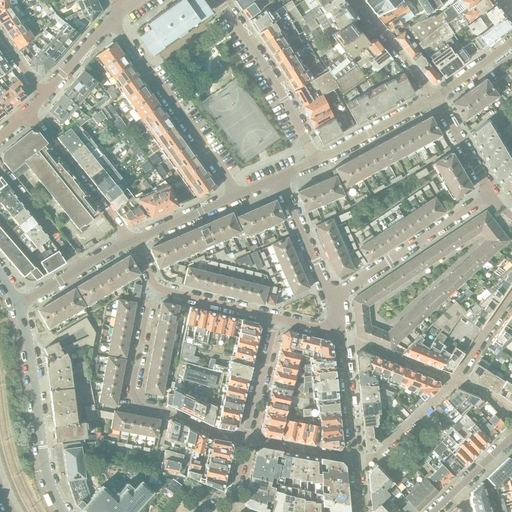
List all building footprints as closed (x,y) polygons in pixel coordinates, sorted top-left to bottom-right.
[(0,0),(0,12),(1,10),(3,8),(6,8),(11,5),(9,2),(9,1),(5,0),(4,2),(1,2),(0,0)] [(97,3),(95,0),(79,0),(80,0),(75,2),(70,4),(65,7),(66,10),(71,8),(71,7),(76,5),(77,7),(79,7),(80,11),(84,9),(84,8),(87,6),(89,7),(97,3)] [(185,29),(203,16),(211,11),(202,0),(193,0),(189,4),(186,0),(179,0),(147,23),(152,30),(141,38),(152,53),(177,35),(179,37),(187,31),(185,29)] [(242,10),(255,0),(237,0),(236,1),(242,10)] [(248,18),(263,7),(262,5),(258,0),(255,0),(242,10),(248,18)] [(249,20),(257,32),(286,13),(295,6),(291,0),(283,6),(271,15),(267,8),(249,20)] [(324,13),(340,0),(327,0),(319,6),(317,7),(311,11),(302,17),(302,18),(305,24),(314,18),(314,19),(316,18),(324,13)] [(328,36),(332,33),(352,21),(358,18),(355,13),(348,5),(345,0),(344,0),(340,0),(324,13),(316,18),(328,36)] [(377,16),(390,8),(396,4),(401,0),(364,0),(365,0),(365,1),(373,12),(374,12),(377,16)] [(390,8),(398,19),(411,11),(403,0),(401,0),(396,4),(390,8)] [(434,9),(428,0),(417,0),(421,4),(427,14),(432,11),(434,9)] [(439,0),(428,0),(434,9),(442,4),(440,1),(439,0)] [(455,34),(462,29),(496,3),(493,0),(477,0),(472,4),(458,15),(447,23),(455,34)] [(472,4),(477,0),(457,0),(451,5),(458,15),(472,4)] [(84,8),(84,9),(80,11),(76,13),(79,20),(84,18),(90,24),(101,12),(97,3),(89,7),(87,6),(84,8)] [(493,24),(505,16),(503,13),(496,3),(462,29),(464,31),(467,28),(468,26),(474,34),(476,34),(492,22),(493,24)] [(0,12),(0,23),(0,24),(7,20),(7,17),(9,15),(12,16),(17,13),(11,5),(6,8),(3,8),(1,10),(0,12)] [(442,15),(447,23),(458,15),(451,5),(443,12),(439,14),(441,17),(442,15)] [(295,6),(286,13),(292,22),(292,23),(293,23),(302,18),(302,17),(295,6)] [(46,15),(52,11),(51,8),(48,9),(46,7),(42,9),(46,15)] [(377,17),(390,32),(396,28),(414,16),(411,11),(398,19),(390,8),(377,16),(377,17)] [(49,20),(55,14),(52,11),(46,15),(49,20)] [(16,25),(22,21),(20,18),(24,15),(22,12),(18,14),(18,13),(17,13),(12,16),(9,15),(7,17),(7,20),(0,24),(6,32),(11,28),(11,26),(14,25),(16,25)] [(257,32),(263,41),(289,24),(292,22),(286,13),(257,32)] [(61,26),(58,29),(72,42),(73,43),(77,38),(76,37),(79,34),(66,23),(65,23),(55,14),(49,20),(50,20),(52,18),(61,26)] [(421,53),(427,60),(430,57),(444,76),(463,62),(454,50),(453,52),(445,41),(454,35),(455,34),(447,23),(442,15),(441,17),(439,14),(436,16),(435,15),(428,18),(420,21),(419,22),(405,31),(413,42),(421,53)] [(417,20),(419,22),(420,21),(428,18),(424,14),(417,20)] [(511,24),(505,16),(493,24),(479,35),(474,39),(476,41),(472,44),(478,51),(487,45),(511,26),(511,24)] [(314,18),(305,24),(309,29),(311,31),(315,29),(315,28),(319,26),(314,19),(314,18)] [(6,32),(11,40),(17,37),(17,35),(20,33),(22,33),(28,29),(25,26),(26,25),(23,21),(22,21),(16,25),(14,25),(11,26),(11,28),(6,32)] [(332,33),(346,51),(352,57),(369,43),(362,34),(352,21),(332,33)] [(271,54),(290,42),(285,34),(292,29),(294,27),(292,24),(290,26),(289,24),(263,41),(271,54)] [(413,42),(405,31),(401,34),(396,28),(390,32),(395,38),(403,49),(413,42)] [(17,37),(11,40),(18,50),(34,39),(31,34),(32,33),(29,29),(28,29),(22,33),(20,33),(17,35),(17,37)] [(72,42),(58,29),(52,36),(66,49),(67,50),(71,45),(70,44),(72,42)] [(66,49),(52,36),(52,37),(44,30),(42,34),(49,40),(50,41),(47,44),(61,57),(65,52),(64,51),(66,49)] [(454,50),(461,45),(454,35),(445,41),(453,52),(454,50)] [(60,56),(47,44),(38,37),(36,40),(43,46),(40,50),(56,63),(59,59),(58,58),(60,56)] [(296,51),(300,48),(303,46),(298,37),(290,42),(271,54),(282,71),(301,59),(296,51)] [(338,87),(343,93),(364,79),(361,72),(359,70),(384,49),(375,38),(352,57),(346,51),(326,67),(329,71),(338,87)] [(421,53),(413,42),(403,49),(412,59),(421,53)] [(110,78),(129,65),(121,55),(114,44),(112,46),(110,44),(104,48),(105,49),(104,50),(104,51),(95,57),(110,78)] [(461,45),(454,50),(463,62),(470,57),(462,46),(461,45)] [(56,63),(40,50),(38,48),(35,52),(37,54),(34,57),(48,70),(49,71),(53,66),(52,65),(54,63),(55,64),(56,63)] [(45,73),(48,70),(34,57),(33,56),(30,59),(26,55),(28,53),(24,49),(20,53),(31,69),(35,72),(35,71),(39,74),(45,73)] [(359,70),(361,72),(371,65),(376,70),(391,59),(384,49),(359,70)] [(441,79),(427,60),(421,53),(412,59),(432,83),(432,84),(435,84),(441,79)] [(301,59),(282,71),(293,89),(319,74),(313,65),(307,69),(301,59)] [(0,77),(9,69),(3,60),(0,61),(0,77)] [(110,78),(125,99),(143,85),(136,75),(129,65),(110,78)] [(76,79),(90,92),(97,83),(83,71),(76,79)] [(96,80),(100,75),(96,71),(91,76),(96,80)] [(338,87),(329,71),(294,91),(303,106),(323,95),(338,87)] [(376,88),(387,108),(415,93),(404,73),(376,88)] [(511,77),(510,79),(507,74),(494,83),(501,93),(498,95),(503,102),(506,101),(509,105),(511,103),(511,77)] [(7,87),(19,102),(24,99),(24,96),(20,91),(23,89),(15,77),(10,81),(12,83),(7,87)] [(90,92),(76,79),(69,87),(83,100),(90,92)] [(469,91),(481,107),(498,94),(490,85),(485,79),(469,91)] [(0,93),(12,109),(14,107),(15,108),(19,105),(18,104),(19,103),(19,102),(7,87),(4,90),(0,86),(0,85),(0,93)] [(143,85),(125,99),(123,101),(130,111),(132,109),(139,119),(158,106),(151,96),(143,85)] [(108,94),(115,90),(112,86),(105,91),(108,94)] [(76,107),(83,100),(69,87),(62,95),(76,107)] [(357,125),(387,108),(376,88),(346,104),(357,125)] [(115,90),(108,94),(111,98),(112,100),(117,97),(115,94),(118,92),(116,90),(115,90)] [(481,107),(469,91),(452,103),(466,121),(475,115),(473,113),(481,107)] [(9,111),(12,109),(0,93),(0,108),(5,114),(6,115),(10,112),(9,111)] [(76,107),(62,95),(62,96),(56,103),(69,115),(76,107)] [(330,109),(323,95),(303,106),(310,120),(330,109)] [(99,102),(102,105),(104,104),(107,97),(106,96),(99,102)] [(102,105),(99,102),(91,107),(93,110),(94,110),(102,105)] [(69,115),(56,103),(48,112),(62,124),(69,115)] [(153,139),(172,126),(165,116),(158,106),(139,119),(139,120),(153,139)] [(110,124),(114,121),(104,108),(100,110),(100,111),(106,118),(110,124)] [(310,120),(313,128),(335,117),(330,109),(310,120)] [(86,116),(90,119),(92,117),(96,114),(94,110),(93,110),(86,115),(86,116)] [(106,118),(100,111),(97,113),(103,120),(106,118)] [(96,114),(92,117),(95,122),(97,124),(103,120),(97,113),(96,114)] [(86,116),(80,120),(83,124),(89,119),(90,119),(86,116)] [(110,124),(118,134),(126,129),(127,128),(120,118),(118,116),(115,118),(116,120),(114,121),(110,124)] [(413,126),(423,144),(440,135),(433,120),(430,116),(413,126)] [(335,117),(313,128),(314,128),(322,144),(355,126),(352,120),(340,127),(335,117)] [(511,122),(511,121),(509,117),(503,121),(506,126),(511,122)] [(488,137),(495,132),(488,120),(471,133),(478,145),(489,139),(488,137)] [(56,138),(63,147),(82,133),(78,128),(75,124),(63,133),(56,138)] [(153,139),(167,159),(186,145),(179,135),(172,126),(153,139)] [(406,154),(423,144),(413,126),(396,135),(406,154)] [(126,129),(118,134),(121,140),(129,134),(126,129)] [(478,145),(484,157),(495,150),(494,149),(502,145),(498,138),(504,134),(501,129),(495,132),(488,137),(489,139),(478,145)] [(80,187),(64,168),(57,159),(53,162),(46,153),(50,150),(36,133),(34,134),(31,133),(30,133),(29,132),(2,154),(2,161),(10,172),(16,179),(28,169),(77,229),(78,228),(82,232),(86,229),(84,226),(100,213),(96,207),(92,210),(83,200),(87,197),(80,188),(80,187)] [(69,155),(82,145),(87,141),(82,133),(63,147),(69,155)] [(406,154),(396,135),(377,145),(387,164),(406,154)] [(76,163),(96,147),(89,139),(87,141),(82,145),(69,155),(76,163)] [(82,170),(105,153),(98,145),(96,147),(76,163),(82,170)] [(181,178),(200,165),(193,155),(186,145),(167,159),(181,178)] [(370,173),(387,164),(377,145),(360,155),(370,173)] [(502,161),(510,157),(502,145),(494,149),(495,150),(484,157),(491,169),(503,163),(502,161)] [(433,162),(438,171),(456,161),(451,152),(433,162)] [(82,170),(89,179),(111,161),(105,153),(82,170)] [(370,173),(360,155),(343,164),(353,183),(370,173)] [(154,156),(148,160),(153,167),(159,163),(154,156)] [(491,169),(499,181),(510,175),(509,173),(511,171),(511,160),(510,157),(502,161),(503,163),(491,169)] [(89,179),(95,187),(115,171),(117,169),(111,161),(89,179)] [(146,161),(139,167),(145,174),(152,168),(146,161)] [(444,181),(462,170),(456,161),(438,171),(444,181)] [(342,189),(353,183),(343,164),(331,170),(334,176),(342,189)] [(166,174),(160,165),(154,169),(160,178),(166,174)] [(200,165),(181,178),(193,196),(195,195),(197,198),(204,193),(205,194),(206,193),(206,194),(211,191),(213,189),(213,188),(213,186),(212,184),(211,182),(212,181),(200,165)] [(418,180),(429,174),(426,168),(415,174),(418,180)] [(444,181),(449,189),(467,179),(462,170),(444,181)] [(95,187),(102,195),(122,179),(115,171),(95,187)] [(510,175),(499,181),(505,193),(507,191),(511,188),(511,171),(509,173),(510,175)] [(344,194),(342,189),(334,176),(316,183),(325,202),(344,194)] [(102,195),(108,203),(126,188),(124,186),(126,185),(122,179),(102,195)] [(467,179),(449,189),(455,199),(472,188),(467,179)] [(135,198),(149,219),(176,207),(175,206),(171,195),(168,187),(168,186),(167,185),(164,181),(152,189),(153,190),(135,198)] [(151,188),(146,181),(142,183),(147,190),(151,188)] [(306,211),(325,202),(316,183),(297,192),(306,211)] [(172,184),(168,187),(171,195),(177,193),(178,192),(172,184)] [(0,201),(11,193),(5,185),(0,189),(0,201)] [(121,206),(128,200),(135,198),(126,188),(108,203),(115,211),(121,206)] [(0,202),(6,210),(17,200),(11,193),(0,201),(0,202)] [(177,193),(171,195),(175,206),(181,203),(177,193)] [(426,201),(436,217),(445,212),(444,211),(445,210),(435,196),(426,201)] [(139,223),(149,219),(135,198),(128,200),(134,209),(131,211),(139,223)] [(2,219),(6,223),(8,220),(12,217),(24,208),(17,200),(6,210),(10,215),(7,218),(5,217),(2,219)] [(436,217),(426,201),(419,206),(429,222),(436,217)] [(255,210),(263,229),(281,221),(282,223),(283,223),(274,202),(255,210)] [(390,210),(392,213),(399,209),(400,208),(397,205),(390,210)] [(131,227),(139,223),(131,211),(129,210),(125,213),(121,206),(115,211),(126,226),(131,227)] [(421,227),(429,222),(419,206),(415,209),(414,207),(411,210),(411,211),(411,212),(421,227)] [(12,217),(18,225),(30,215),(24,208),(12,217)] [(244,238),(263,229),(255,210),(237,218),(235,218),(241,232),(244,238)] [(392,213),(390,210),(384,214),(385,214),(383,215),(384,218),(385,218),(391,214),(392,213)] [(352,217),(350,211),(338,216),(341,222),(352,217)] [(231,236),(241,232),(235,218),(237,218),(234,212),(222,218),(231,236)] [(421,227),(411,212),(403,217),(414,232),(421,227)] [(474,221),(482,232),(482,231),(492,224),(493,224),(493,223),(492,223),(486,214),(474,221)] [(18,238),(36,223),(30,215),(18,225),(12,230),(18,238)] [(406,237),(414,232),(403,217),(396,221),(406,237)] [(231,236),(222,218),(205,225),(213,244),(231,236)] [(319,234),(336,227),(332,219),(332,218),(315,225),(316,226),(319,234)] [(482,232),(474,221),(473,219),(464,226),(472,238),(480,232),(481,232),(482,232)] [(406,237),(396,221),(389,227),(399,242),(406,237)] [(24,245),(42,231),(36,223),(18,238),(24,245)] [(213,244),(205,225),(187,233),(195,252),(213,244)] [(461,244),(472,238),(464,226),(454,233),(461,244)] [(339,235),(336,227),(319,234),(322,242),(339,235)] [(391,247),(399,242),(389,227),(381,231),(391,247)] [(0,245),(10,237),(3,230),(0,232),(0,245)] [(488,240),(497,249),(507,240),(506,239),(499,231),(499,230),(498,230),(498,231),(488,240)] [(42,231),(24,245),(31,253),(48,239),(42,231)] [(384,252),(391,247),(381,231),(374,236),(384,252)] [(176,260),(195,252),(187,233),(168,241),(176,260)] [(461,244),(454,233),(444,239),(452,251),(461,244)] [(343,243),(339,235),(322,242),(326,250),(343,243)] [(384,252),(374,236),(366,242),(376,257),(384,252)] [(0,245),(0,251),(3,256),(16,244),(10,237),(0,245)] [(274,255),(290,248),(289,245),(286,238),(270,245),(273,253),(272,254),(273,255),(274,255)] [(452,251),(444,239),(435,245),(443,257),(452,251)] [(487,241),(480,248),(490,259),(498,251),(496,249),(497,249),(488,240),(487,240),(487,241)] [(176,260),(168,241),(156,247),(149,250),(158,270),(160,269),(159,267),(176,260)] [(376,257),(366,242),(358,247),(368,262),(376,257)] [(347,252),(343,243),(326,250),(330,259),(347,252)] [(3,256),(10,263),(23,252),(16,244),(3,256)] [(433,263),(443,257),(435,245),(425,251),(433,263)] [(294,256),(290,248),(274,255),(277,262),(276,262),(276,263),(277,263),(294,256)] [(490,259),(480,248),(471,256),(481,267),(490,259)] [(46,253),(56,269),(64,264),(58,253),(59,252),(58,251),(52,254),(50,250),(46,253)] [(433,263),(425,251),(416,258),(424,269),(433,263)] [(16,270),(29,259),(23,252),(10,263),(16,270)] [(350,260),(347,252),(330,259),(334,267),(350,260)] [(56,269),(46,253),(42,255),(45,259),(39,262),(47,275),(48,274),(56,269)] [(297,264),(294,256),(277,263),(280,270),(279,270),(280,271),(281,271),(297,264)] [(473,274),(481,267),(471,256),(463,263),(473,274)] [(110,267),(121,287),(139,276),(129,261),(127,257),(110,267)] [(424,269),(416,258),(407,264),(414,276),(424,269)] [(29,259),(16,270),(23,278),(29,273),(36,281),(43,277),(42,275),(35,266),(29,259)] [(354,269),(350,260),(334,267),(337,276),(353,270),(354,269)] [(464,282),(473,274),(463,263),(455,271),(464,282)] [(301,272),(297,264),(281,271),(284,278),(283,279),(283,280),(285,279),(301,272)] [(405,282),(414,276),(407,264),(397,270),(405,282)] [(511,284),(511,283),(511,264),(499,276),(502,277),(511,284)] [(184,273),(185,267),(179,265),(177,272),(184,273)] [(121,287),(110,267),(93,278),(104,297),(121,287)] [(183,286),(192,288),(196,270),(187,267),(182,285),(183,286)] [(201,290),(206,272),(196,270),(192,288),(201,290)] [(405,282),(397,270),(388,276),(396,288),(405,282)] [(464,282),(455,271),(447,279),(456,289),(464,282)] [(201,290),(210,292),(214,274),(206,272),(201,290)] [(304,280),(301,272),(285,279),(288,286),(287,287),(287,288),(288,287),(304,280)] [(210,292),(218,294),(223,276),(214,274),(210,292)] [(227,296),(231,278),(223,276),(218,294),(227,296)] [(386,294),(396,288),(388,276),(379,282),(386,294)] [(180,285),(182,278),(176,277),(174,284),(180,285)] [(501,299),(511,284),(502,277),(488,290),(491,292),(501,299)] [(87,308),(104,297),(93,278),(75,288),(87,308)] [(227,296),(236,299),(241,280),(231,278),(227,296)] [(448,297),(456,289),(447,279),(438,286),(448,297)] [(236,299),(245,301),(249,282),(241,280),(236,299)] [(308,289),(304,280),(288,287),(291,294),(285,297),(287,301),(290,299),(291,298),(291,297),(308,289)] [(252,303),(257,284),(249,282),(245,301),(252,303)] [(386,294),(379,282),(369,289),(377,301),(386,294)] [(115,309),(133,312),(134,304),(137,305),(141,286),(134,284),(131,302),(117,299),(115,309)] [(257,284),(252,303),(263,305),(264,302),(267,287),(257,284)] [(268,295),(275,296),(277,288),(270,286),(268,295)] [(448,297),(438,286),(430,294),(440,305),(448,297)] [(368,307),(377,301),(369,289),(360,295),(368,307)] [(55,300),(66,320),(84,309),(72,290),(55,300)] [(491,314),(501,299),(491,292),(478,305),(481,307),(491,314)] [(275,296),(268,295),(268,294),(265,305),(274,307),(277,297),(275,296)] [(431,313),(440,305),(430,294),(421,302),(431,313)] [(368,310),(368,307),(360,295),(353,299),(354,312),(368,310)] [(49,331),(66,320),(55,300),(37,311),(49,331)] [(455,324),(460,317),(460,318),(462,316),(466,312),(456,301),(455,301),(454,303),(445,311),(437,319),(432,324),(440,331),(435,338),(441,343),(455,324)] [(431,313),(421,302),(412,310),(422,321),(431,313)] [(159,312),(176,315),(178,307),(161,304),(159,312)] [(481,329),(491,314),(481,307),(467,320),(481,329)] [(185,329),(194,331),(198,310),(189,308),(185,329)] [(131,321),(133,312),(115,309),(114,318),(131,321)] [(202,340),(207,312),(198,310),(194,331),(192,338),(193,338),(202,340)] [(369,321),(368,310),(354,312),(355,322),(369,321)] [(414,328),(422,321),(412,310),(404,317),(414,328)] [(175,324),(176,315),(159,312),(158,321),(175,324)] [(217,315),(207,312),(202,340),(200,348),(210,351),(211,346),(206,344),(206,343),(207,344),(209,331),(214,333),(217,315)] [(511,314),(501,329),(510,336),(511,334),(511,314)] [(220,347),(226,317),(217,315),(214,333),(218,334),(215,346),(220,347)] [(233,334),(235,329),(237,320),(226,317),(220,347),(226,349),(228,336),(233,337),(233,334)] [(406,336),(414,328),(404,317),(396,325),(406,336)] [(79,322),(56,336),(59,341),(64,348),(62,349),(65,355),(82,346),(83,347),(84,353),(91,354),(94,355),(95,351),(91,350),(92,347),(95,333),(86,318),(79,322)] [(130,330),(131,321),(114,318),(112,327),(130,330)] [(235,329),(239,330),(258,334),(259,329),(256,324),(237,320),(235,329)] [(173,333),(175,324),(158,321),(156,330),(173,333)] [(368,340),(373,327),(370,326),(369,321),(355,322),(357,336),(368,340)] [(406,336),(396,325),(388,333),(397,343),(406,336)] [(128,339),(130,330),(112,327),(110,336),(128,339)] [(368,340),(379,345),(384,331),(373,327),(368,340)] [(511,336),(510,336),(501,329),(490,344),(486,350),(495,356),(499,350),(500,351),(511,339),(511,336)] [(172,341),(173,333),(156,330),(154,338),(172,341)] [(256,343),(258,334),(239,330),(238,335),(233,334),(233,337),(237,338),(256,343)] [(397,343),(388,333),(384,331),(379,345),(391,349),(397,343)] [(298,344),(299,339),(295,338),(296,334),(287,332),(282,335),(283,335),(281,341),(298,344)] [(420,361),(429,348),(420,342),(424,338),(422,337),(425,334),(423,333),(402,354),(420,361)] [(299,339),(298,344),(297,348),(298,348),(302,349),(300,355),(305,357),(310,338),(301,335),(299,339)] [(126,348),(128,339),(110,336),(109,344),(126,348)] [(183,343),(192,346),(193,338),(192,338),(184,336),(183,343)] [(170,351),(172,341),(154,338),(153,347),(170,351)] [(254,353),(256,343),(237,338),(235,345),(234,345),(234,344),(231,344),(230,347),(233,347),(235,348),(254,353)] [(315,353),(319,340),(310,338),(305,357),(315,359),(316,353),(315,353)] [(420,361),(431,365),(444,345),(441,343),(435,338),(429,348),(420,361)] [(321,355),(321,359),(332,358),(331,346),(327,342),(319,340),(315,353),(316,353),(321,355)] [(297,348),(298,344),(281,341),(279,350),(292,353),(293,349),(298,351),(298,348),(297,348)] [(45,364),(65,355),(62,349),(60,350),(57,343),(56,344),(44,349),(47,357),(45,358),(45,364)] [(183,343),(180,361),(207,369),(208,365),(198,361),(199,358),(193,356),(196,347),(192,346),(183,343)] [(124,358),(126,348),(109,344),(107,355),(124,358)] [(431,365),(440,369),(450,354),(443,349),(445,346),(444,345),(431,365)] [(168,359),(170,351),(153,347),(151,356),(168,359)] [(450,354),(440,369),(451,373),(464,353),(455,347),(450,354)] [(251,363),(254,353),(235,348),(233,355),(229,354),(228,355),(230,356),(230,357),(251,363)] [(279,350),(277,361),(296,365),(299,354),(292,353),(279,350)] [(368,362),(371,355),(361,350),(356,354),(358,373),(371,372),(371,369),(370,362),(368,362)] [(45,364),(49,392),(72,389),(70,378),(83,376),(84,382),(89,381),(87,371),(88,371),(86,362),(76,363),(77,367),(69,368),(68,360),(65,355),(45,364)] [(371,372),(370,373),(376,375),(379,377),(380,375),(378,374),(380,368),(379,367),(382,359),(371,355),(368,362),(370,362),(371,369),(371,372)] [(104,366),(122,369),(124,361),(124,359),(106,356),(104,366)] [(167,368),(168,359),(151,356),(149,365),(167,368)] [(250,367),(251,363),(230,357),(229,361),(250,367)] [(334,370),(332,358),(321,359),(312,360),(312,364),(304,365),(304,373),(312,372),(334,370)] [(470,381),(476,383),(489,365),(490,364),(481,358),(477,364),(468,375),(470,381)] [(386,380),(393,363),(382,359),(379,367),(380,368),(378,374),(380,375),(379,377),(379,378),(386,380)] [(223,374),(207,369),(180,361),(177,374),(182,377),(181,379),(182,379),(213,388),(213,387),(220,388),(220,387),(221,384),(223,374)] [(248,380),(250,367),(229,361),(228,361),(227,369),(213,364),(213,366),(208,365),(207,369),(223,374),(227,375),(248,380)] [(294,376),(296,365),(277,361),(274,371),(294,376)] [(396,388),(399,383),(405,368),(393,363),(386,380),(387,381),(385,384),(396,388)] [(165,377),(167,368),(149,365),(148,374),(165,377)] [(476,383),(488,387),(496,375),(498,371),(489,365),(476,383)] [(121,378),(122,369),(104,366),(103,375),(121,378)] [(408,386),(409,384),(410,380),(412,381),(416,372),(405,368),(399,383),(407,386),(408,386)] [(335,381),(334,370),(312,372),(313,376),(304,377),(303,378),(303,384),(335,381)] [(291,386),(294,376),(274,371),(272,381),(291,386)] [(358,373),(359,385),(377,384),(377,378),(376,375),(370,373),(371,372),(358,373)] [(408,394),(413,400),(422,392),(419,388),(423,385),(425,385),(428,377),(416,372),(412,381),(410,380),(409,384),(415,387),(414,389),(408,394)] [(496,393),(505,380),(506,380),(507,378),(506,372),(502,379),(496,375),(488,387),(496,393)] [(163,387),(165,377),(148,374),(146,383),(163,387)] [(245,390),(248,380),(227,375),(223,374),(221,384),(226,385),(245,390)] [(119,387),(121,378),(103,375),(101,384),(119,387)] [(439,381),(428,377),(425,385),(423,385),(419,388),(422,392),(413,400),(415,401),(414,405),(417,408),(430,397),(440,387),(439,381)] [(511,384),(506,380),(505,380),(496,393),(511,402),(511,384)] [(289,396),(291,386),(272,381),(270,392),(289,396)] [(336,390),(335,381),(303,384),(303,388),(303,391),(302,394),(304,393),(308,393),(307,388),(314,387),(315,392),(336,390)] [(178,411),(183,392),(183,390),(179,388),(178,389),(174,387),(174,382),(170,382),(170,387),(170,389),(173,389),(172,395),(168,394),(166,403),(165,405),(178,411)] [(162,395),(163,387),(146,383),(144,393),(157,395),(156,398),(162,399),(163,399),(163,396),(162,395)] [(394,390),(396,388),(385,384),(383,383),(381,386),(378,387),(377,384),(359,385),(360,396),(381,394),(383,393),(389,395),(390,394),(393,397),(397,393),(394,390)] [(117,396),(119,387),(101,384),(99,393),(117,396)] [(243,401),(245,390),(226,385),(221,384),(220,387),(220,388),(219,394),(243,401)] [(302,394),(303,388),(298,387),(296,398),(299,398),(302,399),(305,399),(304,393),(302,394)] [(73,401),(72,389),(49,392),(51,404),(73,401)] [(446,400),(455,408),(470,393),(457,389),(446,400)] [(337,401),(336,390),(315,392),(308,393),(304,393),(305,399),(302,399),(302,404),(308,404),(308,399),(315,398),(316,403),(337,401)] [(178,411),(189,416),(194,397),(194,395),(189,392),(188,394),(183,392),(178,411)] [(287,406),(289,396),(270,392),(267,402),(287,406)] [(116,405),(117,396),(99,393),(98,402),(116,405)] [(465,413),(473,404),(480,397),(470,393),(455,408),(460,414),(462,413),(464,415),(465,413)] [(240,412),(243,401),(219,394),(210,394),(207,399),(206,399),(205,400),(205,402),(209,404),(210,403),(216,405),(219,406),(240,412)] [(360,396),(361,403),(374,402),(374,400),(379,399),(378,397),(381,394),(360,396)] [(200,422),(205,402),(205,400),(200,398),(199,399),(194,397),(189,416),(200,422)] [(488,420),(500,432),(506,426),(501,420),(502,420),(500,417),(499,418),(495,414),(497,412),(486,401),(485,402),(480,397),(473,404),(478,409),(483,405),(492,415),(490,418),(488,416),(486,418),(488,420)] [(361,403),(362,416),(371,415),(371,413),(378,412),(384,411),(384,409),(380,409),(379,402),(382,402),(382,398),(379,399),(374,400),(374,402),(361,403)] [(74,413),(73,401),(51,404),(52,415),(74,413)] [(338,413),(337,401),(316,403),(316,410),(311,410),(311,409),(302,410),(302,417),(318,415),(338,413)] [(214,416),(216,405),(210,403),(209,404),(205,402),(200,422),(211,427),(214,416)] [(284,416),(287,406),(267,402),(265,412),(284,416)] [(97,420),(97,417),(95,410),(94,404),(84,407),(87,423),(97,420)] [(415,410),(411,405),(406,410),(411,414),(415,410)] [(238,423),(240,412),(219,406),(217,416),(238,423)] [(120,432),(123,414),(113,412),(112,413),(95,410),(97,417),(111,420),(109,429),(120,432)] [(281,428),(284,416),(265,412),(262,424),(281,428)] [(362,416),(363,426),(373,424),(377,424),(378,423),(377,417),(377,416),(378,416),(378,412),(371,413),(371,415),(362,416)] [(76,423),(74,413),(52,415),(53,426),(76,423)] [(339,425),(338,413),(318,415),(319,427),(339,425)] [(491,440),(480,428),(472,420),(465,413),(464,415),(462,417),(459,421),(470,432),(484,447),(491,440)] [(129,433),(132,416),(123,414),(120,432),(129,433)] [(129,433),(138,435),(141,418),(132,416),(129,433)] [(236,428),(238,423),(217,416),(214,416),(211,427),(214,428),(231,431),(232,431),(237,428),(236,428)] [(282,441),(293,443),(298,423),(293,422),(293,418),(286,417),(285,420),(287,421),(282,441)] [(491,440),(500,432),(488,420),(487,421),(483,417),(478,422),(474,417),(472,420),(480,428),(491,440)] [(138,435),(146,437),(150,419),(141,418),(138,435)] [(150,419),(146,437),(156,438),(159,421),(150,419)] [(293,443),(304,445),(308,424),(307,424),(301,423),(302,421),(293,419),(293,422),(298,423),(293,443)] [(173,443),(178,424),(170,420),(169,420),(165,440),(173,443)] [(304,445),(314,446),(315,441),(318,427),(318,426),(313,425),(314,422),(308,421),(307,424),(308,424),(304,445)] [(76,423),(53,426),(55,442),(62,441),(83,438),(83,437),(85,437),(83,422),(76,423)] [(181,453),(183,447),(187,428),(178,424),(173,443),(180,446),(179,448),(173,446),(171,451),(181,453)] [(279,440),(281,428),(262,424),(260,432),(261,434),(263,437),(279,440)] [(372,450),(380,443),(374,436),(373,424),(363,426),(365,444),(366,448),(366,449),(367,450),(370,451),(371,451),(372,450)] [(377,424),(373,424),(374,436),(380,443),(385,438),(381,434),(380,424),(377,424)] [(340,435),(339,425),(319,427),(320,437),(340,435)] [(191,456),(196,433),(187,428),(183,447),(187,449),(185,454),(191,456)] [(484,447),(470,432),(464,438),(478,453),(484,447)] [(202,454),(204,448),(205,442),(206,438),(196,433),(191,456),(195,458),(196,458),(197,453),(202,454)] [(448,434),(441,441),(448,447),(450,450),(456,443),(448,435),(448,434)] [(342,447),(340,435),(320,437),(321,438),(320,442),(315,441),(314,446),(337,451),(342,447)] [(471,459),(478,453),(464,438),(457,444),(459,446),(471,459)] [(213,447),(231,452),(232,448),(229,443),(212,440),(212,444),(207,443),(205,442),(204,448),(210,449),(213,447)] [(465,466),(452,452),(446,457),(442,453),(448,447),(441,441),(433,450),(456,474),(465,466)] [(134,511),(152,493),(140,481),(132,489),(126,483),(117,494),(111,489),(107,492),(100,486),(90,496),(85,483),(85,479),(80,442),(62,445),(67,482),(71,493),(74,502),(74,501),(75,506),(80,510),(81,511),(134,511)] [(471,459),(459,446),(452,452),(465,466),(471,459)] [(229,462),(231,452),(213,447),(210,449),(209,455),(208,454),(207,457),(209,457),(229,462)] [(279,457),(280,452),(260,449),(256,452),(255,455),(275,459),(275,456),(279,457)] [(163,460),(181,464),(182,454),(164,451),(163,460)] [(287,478),(290,454),(280,452),(279,457),(278,464),(277,472),(275,479),(274,484),(278,485),(282,485),(283,477),(287,478)] [(296,489),(298,489),(300,456),(290,454),(287,478),(291,479),(291,487),(296,489)] [(277,472),(278,464),(274,464),(275,460),(275,459),(255,455),(252,466),(277,472)] [(188,469),(191,469),(199,471),(201,461),(199,460),(199,462),(194,461),(195,458),(191,456),(188,466),(185,465),(184,468),(188,469)] [(298,489),(304,491),(305,491),(306,482),(309,482),(309,458),(300,456),(298,489)] [(227,472),(229,462),(209,457),(207,464),(205,464),(205,467),(207,467),(227,472)] [(321,479),(321,471),(320,464),(319,460),(309,458),(309,482),(309,483),(313,483),(313,489),(313,493),(315,494),(321,495),(321,493),(321,485),(321,479)] [(510,480),(511,486),(511,463),(507,458),(486,479),(495,488),(507,476),(510,479),(510,480)] [(181,486),(187,478),(186,477),(179,473),(180,467),(184,468),(185,465),(181,464),(163,460),(161,470),(177,473),(172,479),(181,486)] [(324,469),(326,469),(344,473),(344,468),(340,463),(319,460),(320,464),(324,465),(324,469)] [(432,467),(447,483),(454,476),(440,462),(436,466),(434,463),(431,466),(432,467)] [(368,474),(370,493),(388,477),(376,463),(370,469),(368,474)] [(271,478),(275,479),(277,472),(252,466),(250,478),(269,483),(271,478)] [(224,481),(227,472),(207,467),(205,474),(205,477),(224,481)] [(447,483),(432,467),(430,468),(434,472),(432,474),(430,472),(427,475),(441,489),(447,483)] [(187,478),(198,482),(200,475),(190,473),(191,469),(188,469),(186,477),(187,478)] [(345,484),(344,473),(326,469),(325,472),(321,471),(321,479),(345,484)] [(222,492),(224,481),(205,477),(205,474),(200,473),(200,475),(198,482),(222,492)] [(162,490),(171,480),(158,477),(156,484),(162,490)] [(370,493),(372,510),(386,496),(389,493),(397,502),(404,496),(395,487),(397,485),(388,477),(370,493)] [(414,485),(428,501),(439,491),(425,477),(419,483),(417,482),(414,485)] [(268,487),(269,483),(250,478),(247,487),(272,494),(273,491),(274,488),(268,487)] [(346,495),(345,484),(321,479),(321,485),(327,487),(326,491),(327,491),(346,495)] [(172,480),(165,489),(174,495),(181,486),(172,480)] [(497,511),(498,511),(496,511),(490,511),(489,508),(494,507),(493,502),(488,503),(485,496),(490,494),(488,488),(483,489),(481,483),(471,493),(470,501),(473,511),(497,511)] [(265,511),(280,511),(281,508),(284,486),(282,485),(278,485),(276,492),(273,491),(272,494),(269,502),(267,509),(265,511)] [(418,510),(428,501),(414,485),(410,489),(412,491),(405,497),(418,510)] [(291,511),(293,497),(289,496),(290,487),(284,486),(281,508),(280,511),(291,511)] [(265,501),(269,502),(272,494),(247,487),(245,498),(264,505),(265,501)] [(303,511),(304,491),(298,489),(296,489),(295,498),(293,497),(291,511),(303,511)] [(313,511),(312,503),(312,501),(308,501),(308,492),(305,491),(304,491),(303,511),(313,511)] [(348,507),(346,495),(327,491),(326,494),(321,493),(321,495),(321,497),(322,501),(348,507)] [(322,511),(323,511),(322,507),(322,501),(321,497),(321,495),(315,494),(316,503),(312,503),(313,511),(322,511)] [(386,496),(372,510),(372,511),(390,511),(393,508),(389,504),(392,501),(386,496)] [(247,508),(257,511),(265,511),(267,509),(263,508),(265,505),(264,505),(245,498),(244,503),(246,509),(247,508)] [(348,511),(348,507),(322,501),(322,507),(328,509),(327,511),(348,511)] [(402,511),(416,511),(418,510),(410,501),(400,510),(402,511)] [(393,508),(390,511),(402,511),(395,504),(392,502),(391,504),(394,507),(393,508)]
